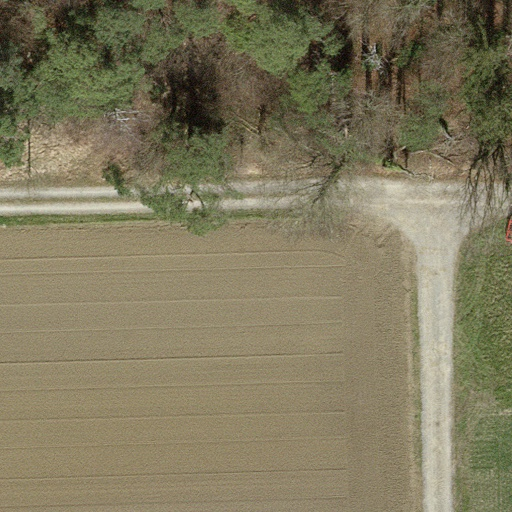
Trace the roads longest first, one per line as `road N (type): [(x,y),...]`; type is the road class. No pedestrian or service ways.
road 1 (track): [(0,199),(434,187),(511,201)]
road 2 (track): [(434,187),(444,511)]
